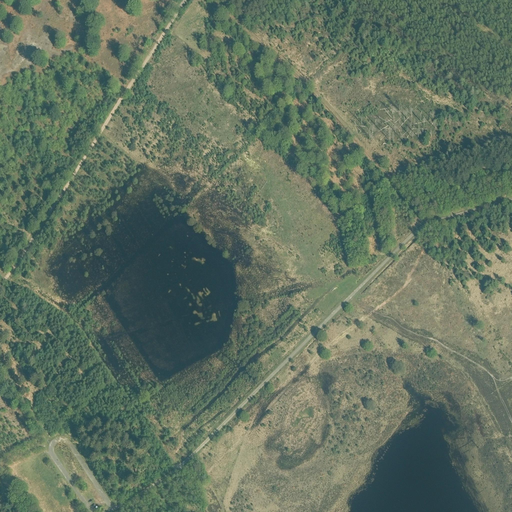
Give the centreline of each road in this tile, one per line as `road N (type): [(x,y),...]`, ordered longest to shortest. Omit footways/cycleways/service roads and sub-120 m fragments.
road 1 (track): [(185,0),(0,285)]
road 2 (unclassified): [(112,510),(59,439),(50,450),(90,511)]
